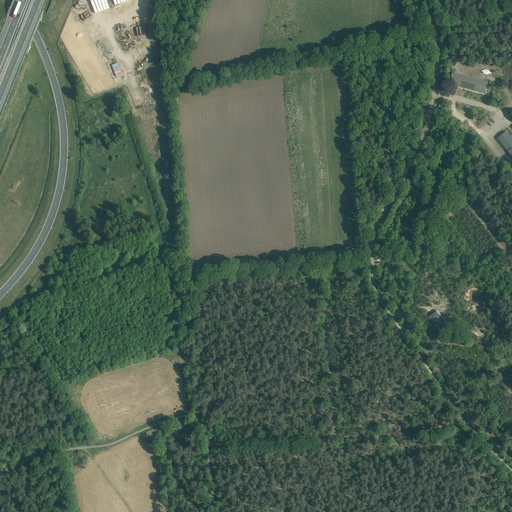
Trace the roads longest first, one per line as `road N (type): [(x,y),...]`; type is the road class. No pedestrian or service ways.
road 1 (motorway): [(0,292),(47,227),(63,164),(58,97),(17,0)]
road 2 (unclassified): [(370,257),(373,233),(428,118),(437,43),(425,0)]
road 3 (track): [(511,470),(470,430),(405,337),(372,283),(370,257)]
road 4 (track): [(142,0),(136,6),(146,44),(135,60),(121,56),(103,26),(124,15)]
road 5 (track): [(511,256),(430,151)]
